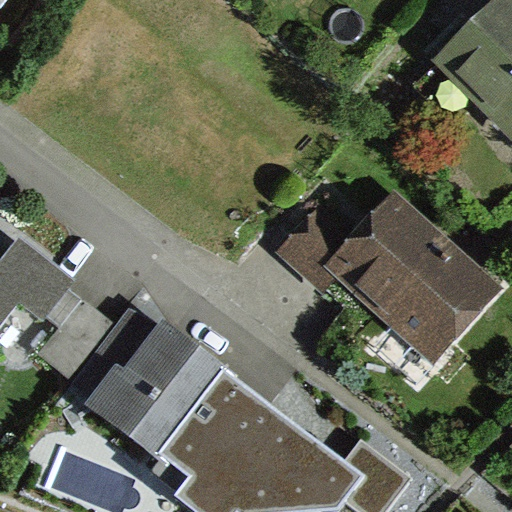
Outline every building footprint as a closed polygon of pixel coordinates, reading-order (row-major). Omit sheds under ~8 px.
[(0,0),(0,19),(14,0),(0,0)] [(511,0),(498,0),(414,90),(438,112),(459,90),(511,139),(511,0)] [(355,238),(319,208),(277,257),(322,298),(333,282),(430,367),(500,293),(388,198),(355,238)] [(0,268),(0,334),(20,310),(43,328),(48,322),(60,331),(40,357),(72,382),(116,326),(73,292),(77,286),(21,242),(0,268)] [(156,336),(130,316),(78,387),(96,400),(83,417),(157,470),(161,464),(191,485),(177,505),(186,511),(345,511),(347,510),(365,485),(344,470),(161,329),(156,336)] [(349,511),(391,511),(414,483),(362,446),(344,470),(365,485),(347,510),(349,511)]
